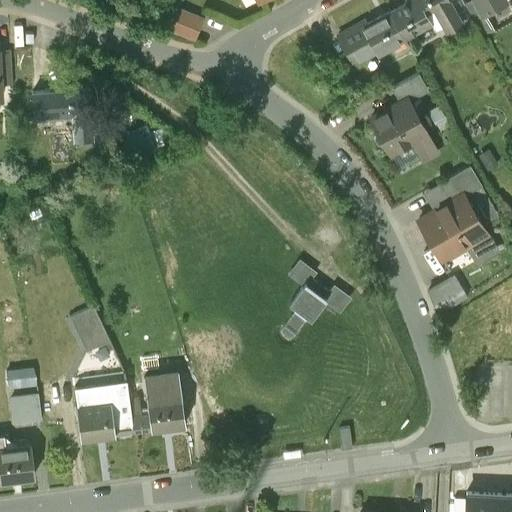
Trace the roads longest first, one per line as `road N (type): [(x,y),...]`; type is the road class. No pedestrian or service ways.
road 1 (residential): [(224,79),(308,132),(353,188),(464,452)]
road 2 (residential): [(11,511),(464,452)]
road 3 (residential): [(224,79),(49,7),(0,1)]
road 4 (residential): [(320,0),(261,33),(224,79)]
